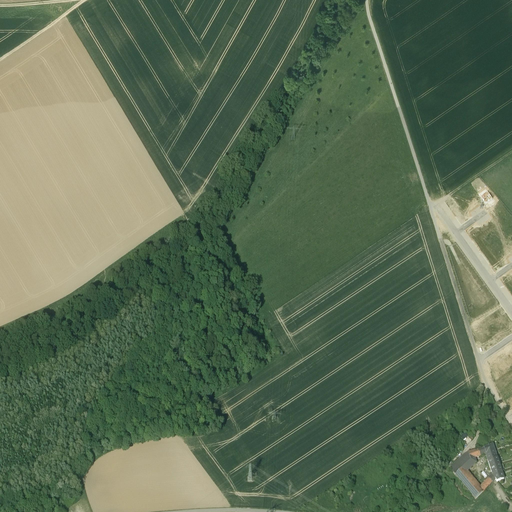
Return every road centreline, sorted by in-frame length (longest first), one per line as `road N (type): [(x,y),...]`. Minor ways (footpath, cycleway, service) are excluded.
road 1 (track): [(511,427),(484,380),(366,0)]
road 2 (residential): [(511,309),(435,205)]
